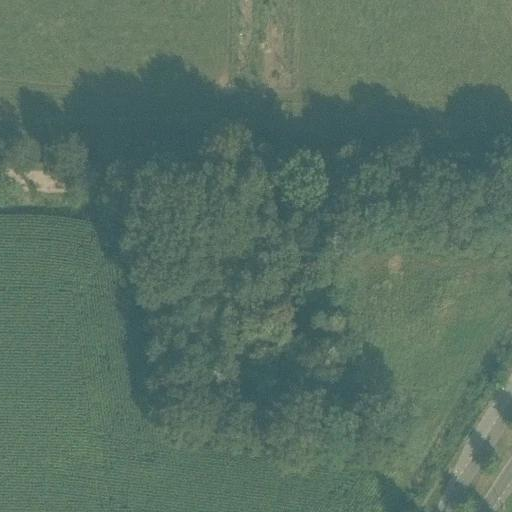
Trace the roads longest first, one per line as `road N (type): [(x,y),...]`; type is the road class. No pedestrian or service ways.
road 1 (track): [(511,190),(0,180)]
road 2 (tertiary): [(511,404),(441,511)]
